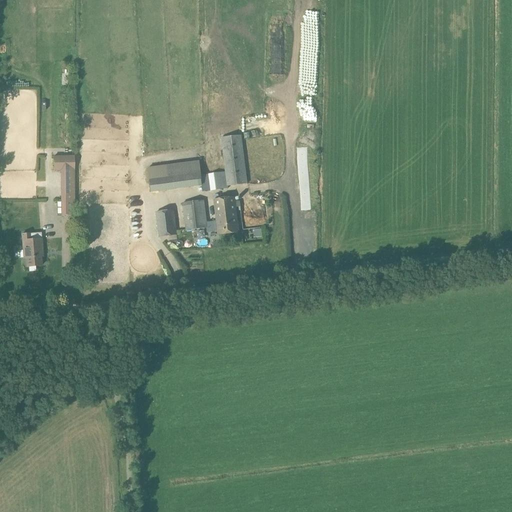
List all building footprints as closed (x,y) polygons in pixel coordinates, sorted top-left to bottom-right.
[(310,15),(310,5),(299,5),(299,15),(310,15)] [(227,187),(227,185),(248,183),(242,136),(221,138),(225,172),(209,174),(211,189),(227,187)] [(297,156),(299,217),(308,217),(306,155),(297,156)] [(53,156),(53,171),(60,171),(67,171),(67,215),(74,215),(74,201),(74,156),(53,156)] [(150,191),(200,185),(197,163),(148,169),(150,191)] [(33,196),(23,196),(23,199),(15,199),(15,204),(33,205),(33,196)] [(218,236),(239,233),(235,197),(213,200),(218,236)] [(184,229),(207,227),(204,200),(181,203),(184,229)] [(158,237),(177,235),(174,211),(156,213),(158,237)] [(29,233),(22,235),(24,257),(26,257),(27,267),(42,266),(40,256),(43,255),(42,239),(41,233),(29,234),(29,233)]
